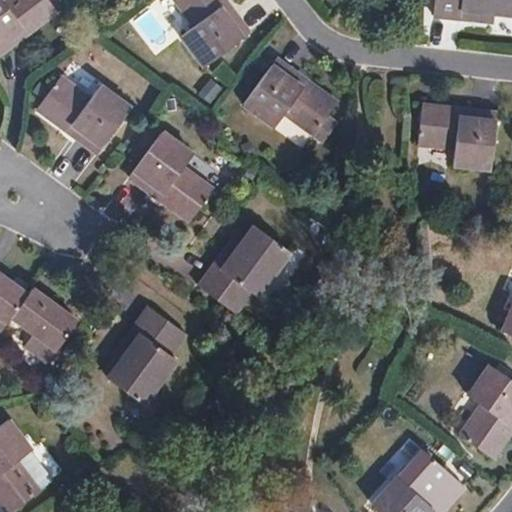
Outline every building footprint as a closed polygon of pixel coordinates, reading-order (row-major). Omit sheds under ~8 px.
[(48,0),(0,0),(0,51),(17,38),(12,31),(26,20),(32,28),(56,10),(48,0)] [(170,0),(190,28),(179,35),(203,69),(250,36),(234,14),(229,17),(220,3),(223,0),(170,0)] [(234,14),(224,0),(223,0),(220,3),(229,17),(234,14)] [(404,0),(382,0),(381,9),(403,11),(404,0)] [(511,0),(436,0),(435,14),(477,19),(478,10),(495,11),(511,13),(511,0)] [(495,21),(495,11),(478,10),(477,19),(495,21)] [(17,38),(32,28),(26,20),(12,31),(17,38)] [(276,53),(241,98),(274,123),(282,111),(310,132),(335,99),(311,81),(307,87),(294,76),(298,70),(276,53)] [(311,81),(298,70),(294,76),(307,87),(311,81)] [(65,71),(40,105),(62,123),(67,116),(82,128),(77,134),(100,151),(136,105),(102,78),(91,92),(65,71)] [(209,104),(218,87),(206,80),(197,97),(209,104)] [(421,102),(418,145),(452,148),(450,164),(491,169),(498,112),(472,109),(470,118),(454,116),(455,106),(421,102)] [(470,118),(472,109),(455,106),(454,116),(470,118)] [(82,128),(67,116),(62,123),(77,134),(82,128)] [(159,132),(125,180),(145,195),(151,187),(165,198),(160,205),(186,225),(212,192),(182,169),(191,157),(159,132)] [(165,198),(151,187),(145,195),(160,205),(165,198)] [(223,249),(200,282),(237,308),(252,288),(256,292),(289,246),(253,220),(240,239),(230,253),(223,249)] [(230,253),(240,239),(234,234),(223,249),(230,253)] [(24,299),(6,286),(10,281),(0,273),(0,331),(4,325),(24,299)] [(28,294),(10,281),(6,286),(24,299),(28,294)] [(59,347),(75,325),(57,312),(60,308),(32,288),(28,294),(4,325),(28,342),(37,331),(59,347)] [(511,296),(497,330),(511,336),(511,296)] [(120,353),(108,369),(143,395),(145,396),(176,353),(170,348),(186,327),(150,301),(126,333),(133,338),(120,353)] [(78,320),(60,308),(57,312),(75,325),(78,320)] [(120,353),(133,338),(126,333),(113,349),(120,353)] [(494,366),(487,360),(463,391),(475,400),(455,427),(488,453),(507,429),(500,424),(511,410),(511,378),(509,376),(494,366)] [(511,371),(511,368),(499,360),(494,366),(509,376),(511,371)] [(507,429),(511,421),(511,410),(500,424),(507,429)] [(10,416),(0,423),(0,499),(9,511),(43,486),(21,458),(34,448),(10,416)] [(398,471),(369,502),(379,511),(427,511),(436,503),(443,509),(464,487),(433,457),(409,482),(398,471)] [(438,511),(443,509),(436,503),(427,511),(438,511)]
